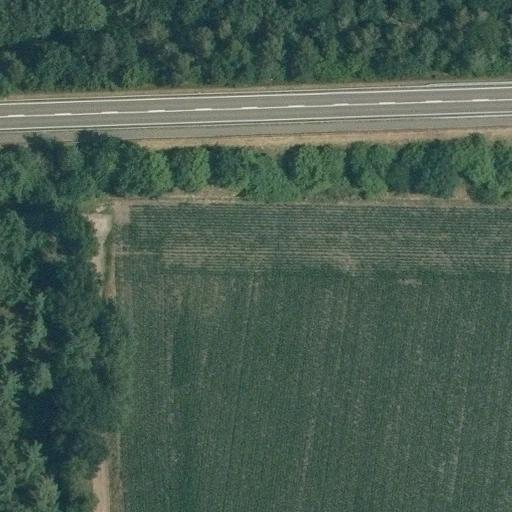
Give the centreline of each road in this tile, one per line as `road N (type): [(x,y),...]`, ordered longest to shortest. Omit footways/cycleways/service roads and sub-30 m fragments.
road 1 (tertiary): [(0,120),(511,103)]
road 2 (track): [(0,219),(89,222),(99,511)]
